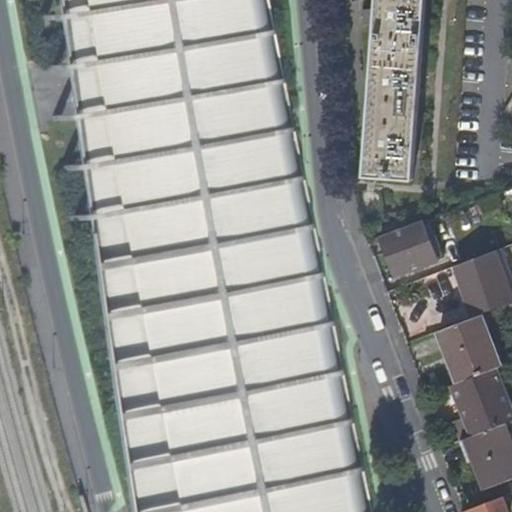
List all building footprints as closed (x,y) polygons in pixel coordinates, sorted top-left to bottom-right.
[(366,151),(368,150),(366,176),(413,180),(426,0),(378,0),(378,6),(363,8),(365,23),(377,22),(374,71),(369,72),(371,87),(373,86),(369,135),(365,135),(366,151)] [(182,32),(173,30),(171,39),(180,41),(182,32)] [(430,237),(424,221),(382,237),(397,277),(446,258),(437,234),(430,237)] [(472,305),(477,318),(481,316),(510,305),(511,304),(511,301),(508,291),(511,290),(500,260),(468,272),(480,302),(472,305)] [(500,368),(481,316),(477,318),(439,332),(459,384),(498,369),(500,368)] [(511,422),(511,408),(498,369),(459,384),(454,386),(473,437),(505,425),(511,422)] [(511,480),(511,444),(505,425),(473,437),(468,438),(487,489),(511,480)] [(509,511),(504,498),(466,511),(465,511),(509,511)]
